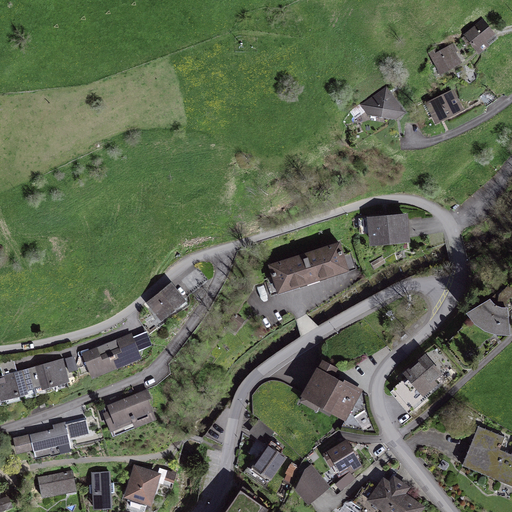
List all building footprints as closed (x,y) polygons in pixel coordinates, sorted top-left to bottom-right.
[(494,33),(483,20),(465,35),(479,52),(488,45),(484,41),(494,33)] [(456,51),(453,46),(449,48),(448,47),(439,53),(436,49),(429,53),(440,72),(459,61),(454,53),(456,51)] [(402,112),(386,89),(363,105),(370,114),(393,119),(402,112)] [(461,110),(452,91),(427,104),(432,113),(436,111),(440,112),(443,119),(447,117),(449,117),(456,114),(457,112),(461,110)] [(496,97),(487,91),(480,96),(486,104),(496,97)] [(449,192),(459,203),(496,171),(486,160),(449,192)] [(405,216),(360,220),(361,232),(371,231),(372,241),(407,238),(405,216)] [(339,243),(270,265),(274,276),(266,279),(267,282),(271,293),(355,267),(351,252),(343,254),(339,243)] [(191,293),(207,281),(197,268),(181,280),(191,293)] [(159,307),(165,314),(182,301),(170,286),(150,302),(156,309),(159,307)] [(489,300),(470,312),(477,321),(486,327),(498,331),(509,331),(507,308),(503,307),(504,303),(500,302),(499,303),(498,302),(497,305),(493,303),(489,300)] [(236,330),(243,321),(236,316),(228,325),(236,330)] [(107,344),(116,366),(127,361),(125,357),(137,352),(131,337),(124,340),(123,337),(107,344)] [(116,366),(107,344),(90,351),(91,353),(85,356),(91,371),(103,366),(105,370),(116,366)] [(0,367),(3,375),(17,371),(12,355),(10,356),(8,358),(0,359),(0,367)] [(395,388),(411,407),(426,394),(425,393),(436,384),(432,380),(439,374),(432,366),(433,365),(425,356),(405,373),(408,376),(395,388)] [(29,372),(34,388),(41,386),(41,387),(66,380),(67,382),(70,382),(63,358),(36,366),(37,370),(29,372)] [(344,416),(358,391),(346,384),(344,386),(330,378),(336,369),(323,362),(305,394),(320,402),(322,399),(336,407),(334,410),(344,416)] [(34,388),(29,372),(22,374),(21,370),(17,371),(3,375),(0,376),(0,399),(0,401),(3,401),(2,398),(27,391),(27,390),(34,388)] [(151,398),(148,391),(110,407),(110,406),(104,408),(112,428),(123,423),(121,420),(136,414),(140,422),(152,418),(147,406),(150,405),(148,400),(151,398)] [(30,435),(32,444),(35,456),(71,447),(69,439),(90,434),(86,419),(65,424),(65,422),(56,424),(57,428),(30,434),(30,435)] [(260,420),(250,432),(265,443),(274,431),(260,420)] [(505,437),(477,426),(472,440),(476,442),(471,455),(479,458),(474,471),(511,486),(511,451),(511,454),(499,449),(505,437)] [(32,444),(30,435),(13,439),(16,448),(32,444)] [(282,449),(272,441),(251,469),(268,481),(285,457),(279,453),(282,449)] [(351,472),(361,467),(357,460),(358,460),(347,441),(329,451),(325,454),(331,465),(336,462),(340,470),(348,466),(351,472)] [(297,489),(308,502),(318,494),(329,485),(321,475),(313,465),(305,471),(297,489)] [(157,475),(136,469),(128,494),(131,495),(131,506),(139,509),(142,499),(149,501),(152,491),(156,492),(158,485),(154,484),(157,475)] [(76,490),(72,470),(38,477),(42,497),(76,490)] [(175,473),(165,470),(162,478),(173,481),(175,473)] [(110,483),(109,472),(92,473),(93,484),(90,485),(90,492),(93,492),(94,504),(84,505),(85,507),(85,511),(111,511),(110,493),(114,492),(114,483),(110,483)] [(351,473),(349,472),(335,484),(341,491),(355,478),(351,473)] [(389,484),(383,479),(377,488),(369,483),(364,490),(362,489),(354,500),(352,500),(349,501),(347,502),(345,503),(357,511),(383,511),(385,510),(387,511),(418,511),(422,507),(403,493),(407,487),(394,478),(389,484)] [(257,496),(243,486),(224,511),(266,511),(269,509),(255,499),(257,496)] [(81,491),(72,493),(76,509),(85,507),(84,505),(81,491)] [(0,501),(0,510),(11,506),(8,498),(0,501)]
